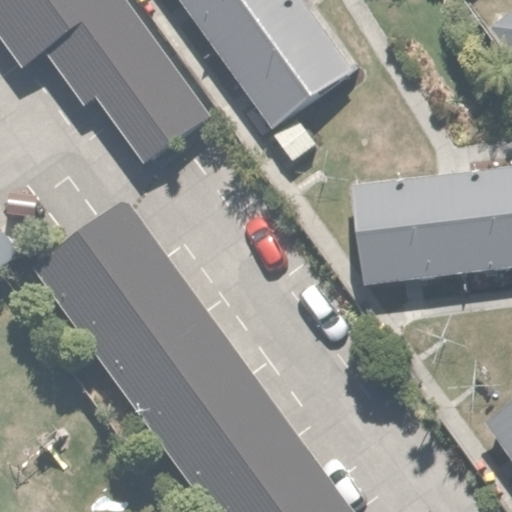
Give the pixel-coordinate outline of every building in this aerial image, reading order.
[(210,109),(129,0),(0,0),(0,46),(7,56),(32,38),(85,110),(96,102),(140,161),(210,109)] [(313,0),(185,0),(282,130),(364,68),(313,0)] [(511,9),(491,25),(511,52),(511,9)] [(511,161),(352,179),(363,285),(511,268),(511,161)] [(125,205),(35,272),(213,511),(350,511),(352,511),(125,205)] [(0,270),(15,259),(0,239),(0,270)] [(511,405),(485,425),(511,461),(511,405)]
